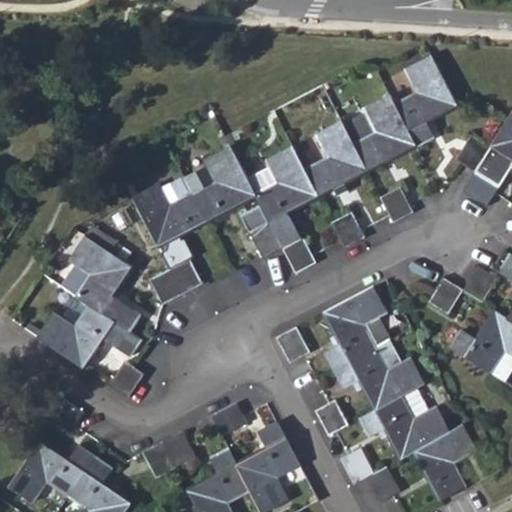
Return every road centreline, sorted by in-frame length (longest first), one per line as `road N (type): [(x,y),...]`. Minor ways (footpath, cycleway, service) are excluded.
road 1 (residential): [(274,377),(238,373),(141,421),(0,333)]
road 2 (residential): [(274,377),(256,339),(260,323),(411,244),(451,238)]
road 3 (residential): [(265,0),(511,18)]
road 4 (residential): [(344,511),(274,377)]
